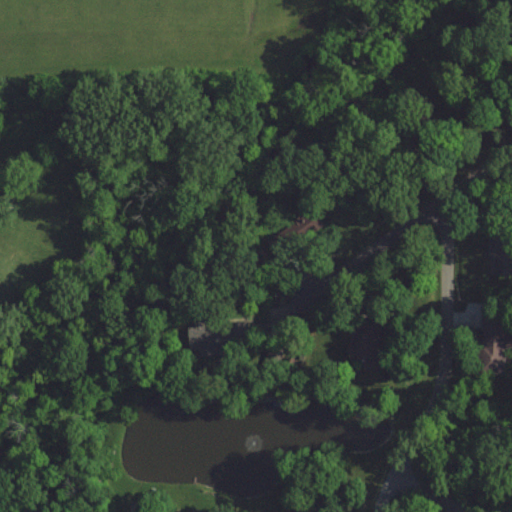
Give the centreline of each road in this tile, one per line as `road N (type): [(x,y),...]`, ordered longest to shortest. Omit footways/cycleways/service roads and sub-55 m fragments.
road 1 (residential): [(377,511),(439,397),(448,200)]
road 2 (residential): [(340,276),(448,200)]
